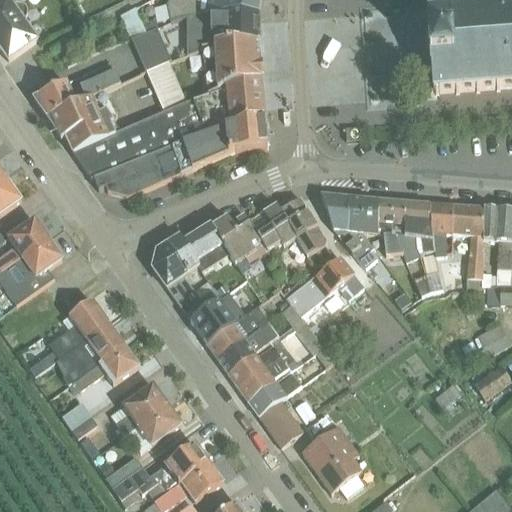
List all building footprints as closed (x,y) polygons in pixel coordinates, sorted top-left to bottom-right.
[(0,0),(0,52),(8,64),(40,42),(25,22),(26,20),(27,19),(28,18),(28,17),(28,16),(28,14),(28,13),(28,11),(27,10),(26,9),(26,8),(24,7),(23,6),(22,6),(20,6),(19,5),(17,6),(16,6),(14,7),(9,0),(0,0)] [(261,0),(175,0),(172,1),(167,9),(170,26),(188,21),(201,18),(230,19),(259,19),(261,0)] [(511,8),(428,15),(430,37),(429,37),(431,76),(432,75),(434,97),(511,91),(511,8)] [(147,36),(156,32),(158,31),(159,30),(156,22),(143,27),(136,12),(121,20),(131,43),(147,36)] [(201,18),(188,21),(187,61),(203,52),(230,49),(259,46),(259,19),(230,19),(201,18)] [(147,36),(131,43),(146,76),(171,65),(156,32),(147,36)] [(227,91),(261,84),(259,46),(230,49),(203,52),(209,98),(227,91)] [(35,60),(13,73),(26,91),(48,77),(35,60)] [(48,122),(104,96),(121,89),(112,66),(99,72),(102,79),(80,89),(81,92),(73,96),(69,86),(34,101),(48,122)] [(165,117),(187,107),(170,68),(148,77),(165,117)] [(122,136),(73,158),(91,183),(265,120),(261,84),(227,91),(209,98),(187,107),(165,117),(122,136)] [(104,96),(48,122),(59,137),(63,135),(68,146),(73,158),(122,136),(115,125),(117,117),(112,109),(104,96)] [(265,120),(91,183),(94,183),(99,194),(106,191),(108,196),(129,202),(153,191),(235,156),(268,153),(265,120)] [(337,129),(336,143),(351,144),(352,129),(337,129)] [(0,190),(0,218),(21,204),(8,185),(0,190)] [(350,236),(350,202),(321,199),(328,219),(334,235),(338,241),(350,236)] [(350,202),(350,236),(355,243),(361,250),(353,257),(366,273),(378,263),(371,256),(374,253),(372,249),(363,237),(364,203),(350,202)] [(248,223),(268,256),(282,247),(285,252),(297,245),(316,274),(333,262),(326,250),(327,244),(316,226),(310,217),(306,220),(302,214),(306,211),(301,203),(289,210),(287,207),(282,206),(271,213),(269,210),(248,223)] [(364,203),(363,237),(369,238),(379,238),(384,239),(386,261),(404,259),(395,239),(391,239),(392,229),(379,227),(379,205),(364,203)] [(395,239),(404,259),(407,266),(421,260),(420,258),(415,240),(406,240),(405,207),(379,205),(379,227),(392,229),(391,239),(395,239)] [(415,240),(420,258),(435,256),(433,249),(430,209),(405,207),(406,240),(415,240)] [(433,249),(435,256),(436,262),(448,260),(447,239),(452,240),(453,210),(430,209),(433,249)] [(453,210),(452,240),(471,241),(468,293),(484,290),(484,289),(484,277),(484,244),(484,212),(453,210)] [(511,214),(484,212),(484,244),(500,246),(497,289),(500,289),(511,289),(511,277),(511,214)] [(211,228),(230,259),(236,268),(246,262),(250,268),(268,256),(248,223),(244,218),(236,223),(239,228),(234,231),(231,226),(230,225),(224,223),(213,230),(212,227),(211,228)] [(0,275),(1,277),(49,243),(35,224),(8,243),(14,251),(0,260),(0,275)] [(167,248),(188,279),(189,279),(191,278),(199,272),(202,276),(230,259),(211,228),(198,236),(197,234),(186,240),(183,243),(181,240),(168,248),(167,248)] [(49,243),(1,277),(0,277),(0,285),(16,308),(53,282),(48,273),(62,263),(49,243)] [(361,250),(355,243),(346,250),(353,257),(361,250)] [(188,279),(167,248),(157,254),(153,272),(191,326),(222,303),(218,298),(216,296),(207,283),(193,293),(185,282),(188,279)] [(303,323),(314,338),(324,352),(335,365),(343,361),(318,326),(313,330),(311,328),(324,317),(319,309),(339,293),(349,304),(364,291),(340,262),(336,265),(287,303),(291,309),(303,323)] [(427,279),(432,296),(444,294),(439,276),(427,279)] [(492,277),(484,277),(484,289),(492,289),(492,277)] [(432,296),(427,279),(415,284),(423,300),(432,296)] [(218,298),(222,303),(223,302),(228,299),(231,297),(226,289),(216,296),(218,298)] [(500,289),(497,289),(489,290),(489,306),(501,309),(511,308),(511,289),(500,289)] [(247,320),(231,297),(222,304),(191,326),(207,349),(247,320)] [(403,298),(396,304),(402,312),(410,307),(403,298)] [(54,354),(59,363),(109,328),(93,305),(64,325),(70,334),(50,349),(54,354)] [(218,363),(269,325),(272,323),(261,309),(247,320),(207,349),(218,363)] [(293,330),(303,323),(291,309),(282,315),(293,330)] [(256,357),(228,378),(248,406),(277,386),(274,382),(290,372),(292,375),(303,367),(301,363),(297,366),(291,358),(289,355),(282,345),(286,341),(296,334),(304,345),(314,338),(303,323),(293,330),(271,346),(273,350),(259,361),(256,357)] [(269,325),(218,363),(228,378),(256,357),(254,354),(277,337),(269,325)] [(511,346),(501,326),(478,339),(489,360),(511,348),(511,346)] [(109,328),(59,363),(62,382),(69,390),(80,382),(102,367),(125,350),(109,328)] [(314,338),(304,345),(306,347),(315,359),(324,352),(314,338)] [(282,345),(289,355),(294,352),(286,341),(282,345)] [(473,344),(462,351),(472,369),(484,364),(473,344)] [(80,382),(69,390),(75,399),(106,378),(114,389),(139,370),(125,350),(102,367),(80,382)] [(297,366),(301,363),(294,352),(289,355),(291,358),(297,366)] [(335,365),(324,352),(315,359),(325,372),(335,365)] [(59,363),(54,354),(30,372),(35,379),(59,363)] [(511,382),(502,368),(474,387),(486,404),(511,386),(511,382)] [(277,386),(248,406),(259,421),(282,404),(302,389),(294,378),(279,389),(277,386)] [(128,438),(169,408),(154,387),(122,410),(123,412),(111,420),(126,439),(128,438)] [(454,387),(433,404),(439,412),(442,409),(445,412),(458,402),(463,398),(454,387)] [(282,404),(259,421),(264,428),(265,429),(271,438),(273,440),(275,443),(276,445),(278,448),(282,452),(304,436),(282,404)] [(306,404),(296,411),(306,426),(316,419),(306,404)] [(72,434),(92,420),(83,407),(63,420),(71,432),(72,434)] [(169,408),(128,438),(141,456),(150,450),(152,452),(184,429),(169,408)] [(92,420),(72,434),(79,443),(98,429),(92,420)] [(340,430),(302,457),(332,498),(341,493),(347,502),(365,489),(358,480),(363,475),(355,463),(361,459),(340,430)] [(144,471),(114,493),(127,511),(148,495),(156,506),(211,466),(197,446),(151,480),(144,471)] [(114,493),(144,471),(137,461),(106,483),(114,493)] [(211,466),(156,506),(147,511),(169,511),(189,499),(195,509),(226,487),(211,466)] [(474,511),(511,511),(498,493),(474,511)]
